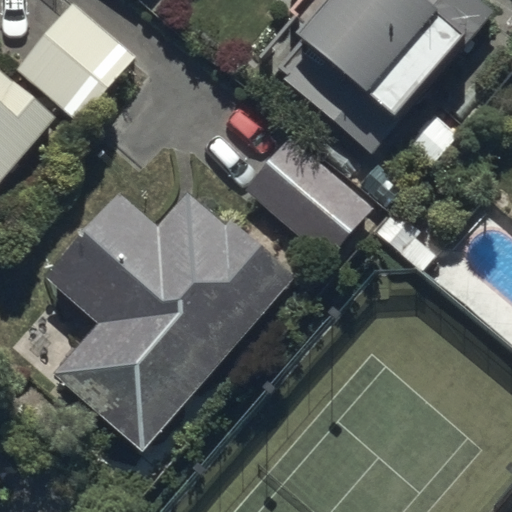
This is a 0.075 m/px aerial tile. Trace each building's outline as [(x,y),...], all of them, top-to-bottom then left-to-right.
[(305,37),(276,72),(375,156),(498,10),(485,0),(323,0),(297,30),(305,37)] [(73,3),(16,72),(79,124),(136,55),(73,3)] [(0,182),(56,119),(0,70),(0,182)] [(292,136),(247,189),(326,258),(372,207),(292,136)] [(119,193),(44,276),(97,321),(52,374),(141,451),(293,276),(190,188),(157,226),(119,193)]
